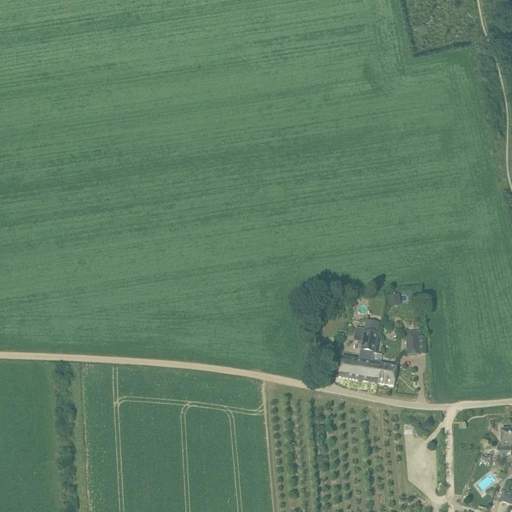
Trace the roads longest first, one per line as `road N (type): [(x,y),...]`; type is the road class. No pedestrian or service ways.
road 1 (track): [(0,352),(201,365),(298,381)]
road 2 (unclassified): [(298,381),(388,401),(463,409),(511,404)]
